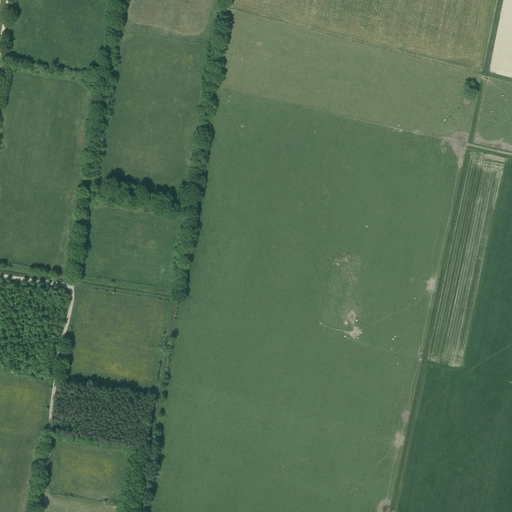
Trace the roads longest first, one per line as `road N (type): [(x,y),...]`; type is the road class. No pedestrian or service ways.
road 1 (track): [(73,286),(121,0)]
road 2 (track): [(35,511),(73,286)]
